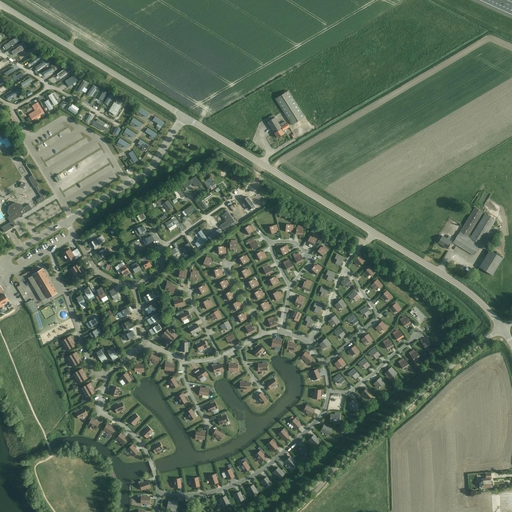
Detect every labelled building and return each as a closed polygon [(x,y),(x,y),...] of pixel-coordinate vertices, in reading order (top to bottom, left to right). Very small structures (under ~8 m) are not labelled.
[(10,42),(4,45),(6,49),(12,46),(17,42),(16,43),(14,39),(10,42)] [(20,41),(12,47),(14,50),(22,44),(20,41)] [(21,46),(12,51),(14,55),(23,49),(21,46)] [(30,51),(20,58),(22,61),(32,54),(30,51)] [(38,75),(50,68),(51,67),(50,66),(59,57),(53,53),(43,60),(35,66),(29,69),(38,75)] [(41,54),(31,61),(33,64),(43,57),(41,54)] [(70,66),(57,75),(60,80),(73,71),(70,66)] [(13,67),(4,73),(6,76),(15,70),(13,67)] [(15,74),(12,76),(13,78),(12,78),(14,81),(24,75),(22,72),(16,76),(15,74)] [(73,73),(65,79),(71,87),(79,81),(73,73)] [(22,83),(24,87),(33,81),(31,78),(22,83)] [(18,88),(6,96),(9,99),(20,92),(18,89),(18,88)] [(305,117),(288,91),(275,99),(292,125),(305,117)] [(93,92),(91,95),(101,101),(103,98),(93,92)] [(52,93),(48,95),(53,105),(57,103),(52,93)] [(106,99),(100,108),(103,110),(109,101),(106,99)] [(48,100),(44,102),(49,110),(52,108),(48,100)] [(115,101),(109,110),(115,115),(121,106),(115,101)] [(38,112),(31,117),(32,120),(44,113),(38,102),(33,105),(38,112)] [(78,112),(70,107),(68,109),(76,115),(78,112)] [(140,108),(136,114),(140,116),(142,114),(147,117),(149,114),(140,108)] [(285,121),(280,125),(273,114),(266,119),(277,138),(284,134),(282,131),(289,127),(287,123),(286,124),(285,121)] [(155,117),(153,120),(158,123),(156,126),(160,128),(164,123),(155,117)] [(134,118),(130,124),(134,127),(135,124),(140,127),(142,124),(134,118)] [(95,121),(93,125),(104,131),(106,127),(104,126),(105,124),(98,119),(96,122),(95,121)] [(117,126),(112,134),(116,136),(120,129),(117,126)] [(127,128),(123,134),(127,137),(128,134),(133,138),(136,134),(127,128)] [(148,128),(146,132),(151,135),(149,137),(153,140),(157,134),(148,128)] [(120,138),(116,145),(120,147),(122,145),(127,148),(129,144),(120,138)] [(140,140),(138,143),(143,147),(141,149),(145,152),(149,146),(140,140)] [(132,151),(129,153),(132,158),(129,160),(132,164),(138,160),(132,151)] [(21,161),(22,165),(18,166),(19,171),(27,169),(25,160),(21,161)] [(39,185),(32,175),(28,177),(34,188),(35,187),(41,196),(36,200),(38,203),(45,199),(37,186),(39,185)] [(195,176),(183,185),(185,188),(193,183),(195,187),(198,185),(200,187),(202,185),(195,176)] [(209,178),(204,181),(209,189),(210,187),(212,189),(216,186),(215,184),(213,182),(212,182),(209,178)] [(182,198),(185,196),(179,188),(176,190),(182,198)] [(252,192),(249,196),(258,202),(261,197),(252,192)] [(206,208),(207,207),(204,201),(212,196),(210,193),(199,201),(204,209),(205,208),(206,208)] [(247,197),(242,200),(249,209),(254,206),(247,197)] [(167,200),(163,204),(168,211),(173,208),(167,200)] [(22,215),(32,209),(29,204),(23,208),(21,204),(15,203),(10,206),(8,212),(10,215),(7,217),(10,222),(1,227),(5,232),(17,225),(14,220),(20,216),(20,217),(22,216),(23,215),(22,215)] [(191,205),(184,210),(188,215),(195,210),(191,205)] [(474,255),(495,220),(485,214),(470,238),(468,236),(483,212),(475,207),(453,243),(474,255)] [(226,221),(221,225),(224,229),(235,221),(228,211),(225,213),(229,219),(226,221)] [(143,213),(134,218),(137,223),(146,218),(143,213)] [(172,219),(165,223),(169,228),(170,231),(176,227),(175,224),(175,223),(177,222),(174,217),(171,218),(172,219)] [(215,220),(212,222),(216,227),(212,230),(214,233),(221,229),(215,220)] [(268,227),(270,234),(275,232),(275,231),(276,231),(278,230),(276,224),(268,227)] [(138,235),(140,238),(145,235),(144,234),(146,233),(145,231),(146,230),(143,225),(135,230),(138,235)] [(248,226),(244,229),(247,235),(255,230),(252,225),(250,226),(249,227),(248,226)] [(202,230),(199,232),(203,238),(195,243),(198,247),(208,240),(202,230)] [(145,235),(140,238),(142,241),(143,240),(146,245),(154,240),(151,235),(149,236),(147,232),(146,233),(144,234),(145,235)] [(313,245),(317,237),(318,236),(313,233),(311,236),(311,237),(310,237),(307,242),(313,245)] [(447,249),(452,242),(449,240),(450,237),(448,236),(447,238),(442,236),(438,243),(444,246),(444,247),(447,249)] [(102,242),(99,237),(89,243),(92,248),(102,242)] [(248,241),(253,249),(259,246),(256,241),(255,242),(254,241),(255,241),(253,239),(248,241)] [(188,243),(183,246),(188,254),(193,251),(188,243)] [(279,249),(282,255),(287,253),(286,252),(287,251),(289,250),(287,245),(279,249)] [(320,248),(316,252),(322,257),(328,250),(323,246),(322,248),(321,249),(320,248)] [(73,251),(74,252),(73,253),(70,249),(62,254),(67,262),(75,257),(76,259),(82,255),(77,248),(73,251)] [(105,248),(97,253),(95,254),(98,259),(100,258),(109,253),(105,248)] [(492,275),(503,258),(490,250),(479,267),(492,275)] [(260,252),(255,254),(258,261),(266,256),(264,251),(262,252),(261,253),(260,252)] [(299,253),(293,255),(297,263),(304,260),(301,255),(300,256),(299,255),(300,255),(299,253)] [(335,258),(337,259),(335,263),(340,265),(342,261),(342,262),(344,257),(336,254),(335,258)] [(243,256),(238,259),(242,265),(249,260),(246,255),(244,256),(244,257),(243,256)] [(357,258),(354,260),(357,265),(360,262),(362,264),(365,262),(360,255),(357,257),(357,258)] [(147,258),(146,256),(140,260),(142,262),(146,269),(152,266),(147,258)] [(206,256),(203,265),(209,267),(212,262),(210,262),(211,261),(212,259),(206,256)] [(294,267),(291,262),(290,262),(289,262),(289,261),(288,259),(283,262),(287,270),(294,267)] [(137,262),(131,266),(135,273),(141,270),(137,262)] [(73,273),(82,267),(81,265),(79,263),(70,269),(73,273)] [(267,264),(262,267),(266,275),(273,272),(270,266),(269,267),(268,266),(267,264)] [(314,266),(310,270),(316,275),(322,268),(317,264),(316,266),(315,267),(314,266)] [(125,265),(119,268),(124,275),(129,272),(125,265)] [(84,270),(82,267),(73,273),(76,278),(85,272),(84,270)] [(367,270),(363,273),(367,277),(370,274),(372,276),(375,273),(369,267),(366,269),(367,270)] [(57,292),(49,279),(43,268),(33,274),(33,275),(28,278),(42,301),(47,298),(57,292)] [(181,272),(180,272),(178,277),(185,279),(187,270),(181,269),(181,271),(181,272)] [(218,269),(213,270),(214,277),(223,275),(222,269),(219,270),(218,270),(218,269)] [(245,269),(240,272),(243,278),(251,274),(249,269),(247,270),(246,270),(245,269)] [(191,273),(190,279),(197,280),(199,271),(193,270),(192,272),(193,272),(192,273),(191,273)] [(326,274),(328,275),(327,279),(331,281),(333,277),(334,278),(335,274),(328,270),(326,274)] [(273,277),(268,280),(271,286),(279,282),(277,277),(275,278),(274,278),(273,277)] [(344,286),(346,284),(349,288),(353,284),(350,281),(350,280),(347,277),(341,283),(344,286)] [(253,281),(252,280),(247,282),(250,289),(258,284),(256,279),(253,280),(254,280),(253,281)] [(371,285),(374,289),(378,287),(379,289),(382,286),(377,279),(374,282),(374,283),(371,285)] [(224,282),(223,280),(218,283),(221,289),(229,285),(227,280),(225,281),(224,282)] [(304,282),(302,288),(308,290),(312,282),(306,280),(305,282),(306,282),(305,283),(304,282)] [(170,291),(170,292),(173,293),(176,286),(170,284),(171,282),(167,281),(167,283),(165,289),(170,291)] [(202,286),(197,288),(200,295),(208,290),(206,285),(204,286),(203,287),(202,286)] [(89,287),(84,290),(89,299),(94,295),(89,287)] [(96,290),(101,299),(106,296),(101,287),(96,290)] [(114,287),(109,290),(114,300),(120,297),(114,287)] [(325,298),(327,294),(329,290),(321,287),(319,291),(322,292),(320,296),(325,298)] [(258,291),(253,293),(256,300),(264,295),(261,290),(259,291),(259,292),(258,291)] [(147,302),(152,299),(154,302),(157,300),(155,297),(152,291),(144,297),(147,302)] [(229,292),(224,294),(228,300),(236,296),(233,291),(231,292),(230,293),(229,292)] [(280,291),(278,292),(277,293),(276,291),(271,294),(275,300),(283,296),(280,291)] [(357,294),(354,291),(348,296),(351,300),(353,298),(356,301),(360,297),(357,294)] [(384,301),(387,298),(389,300),(392,297),(387,291),(383,294),(384,294),(380,297),(384,301)] [(4,294),(0,296),(0,306),(0,307),(2,306),(1,304),(2,303),(3,304),(8,301),(4,294)] [(87,304),(81,295),(76,298),(82,307),(87,304)] [(298,298),(297,298),(295,303),(301,306),(305,298),(299,295),(298,297),(299,297),(298,298)] [(174,301),(175,307),(181,306),(184,306),(182,298),(177,300),(176,298),(173,299),(174,301)] [(32,299),(26,302),(32,313),(38,310),(32,299)] [(207,300),(202,302),(205,309),(213,305),(210,299),(208,300),(208,301),(207,301),(207,300)] [(338,302),(335,305),(338,309),(341,306),(343,308),(346,306),(341,299),(338,302)] [(240,301),(238,302),(238,303),(237,303),(237,302),(231,304),(235,311),(243,307),(240,301)] [(265,303),(264,302),(259,305),(262,311),(270,307),(267,302),(265,303),(266,303),(265,303)] [(316,307),(314,311),(319,313),(321,309),(323,305),(315,302),(313,306),(316,307)] [(155,303),(146,308),(145,309),(148,314),(158,308),(155,303)] [(393,306),(389,309),(393,313),(396,310),(398,312),(401,309),(396,303),(392,305),(393,306)] [(362,315),(364,313),(366,317),(371,314),(368,310),(369,310),(366,306),(359,311),(362,315)] [(413,306),(408,311),(416,318),(417,317),(419,319),(423,315),(413,306)] [(131,312),(128,307),(117,313),(120,319),(131,312)] [(210,315),(213,319),(216,317),(218,320),(221,318),(218,310),(214,312),(214,313),(210,315)] [(182,311),(176,314),(177,316),(180,315),(182,321),(187,318),(188,319),(191,318),(188,311),(183,313),(182,311)] [(295,317),(294,320),(298,321),(301,314),(297,312),(293,311),(291,316),(295,317)] [(157,313),(148,319),(147,319),(150,324),(160,319),(157,313)] [(241,314),(236,316),(239,323),(247,318),(245,313),(243,314),(242,315),(241,314)] [(354,314),(347,319),(349,322),(351,321),(354,325),(358,321),(356,318),(354,314)] [(331,325),(335,323),(336,325),(340,322),(335,315),(331,318),(332,318),(328,321),(331,325)] [(305,320),(307,321),(306,325),(311,327),(312,323),(313,323),(315,319),(307,316),(305,320)] [(405,316),(400,319),(405,327),(411,323),(407,318),(406,318),(405,316)] [(268,319),(271,327),(277,325),(275,319),(274,320),(274,319),(273,317),(268,319)] [(98,323),(95,318),(86,323),(89,328),(98,323)] [(133,325),(130,320),(121,324),(124,330),(133,325)] [(231,328),(228,321),(224,323),(220,325),(223,330),(226,328),(228,330),(231,328)] [(381,321),(378,324),(379,325),(375,328),(379,332),(382,329),(384,331),(387,328),(381,321)] [(250,323),(245,326),(249,334),(255,330),(253,325),(251,326),(251,325),(250,323)] [(159,324),(150,329),(149,330),(152,335),(162,329),(159,324)] [(189,328),(192,334),(197,331),(197,332),(201,330),(197,324),(192,327),(191,325),(188,327),(189,328)] [(165,339),(173,331),(171,329),(169,327),(161,335),(165,339)] [(101,333),(98,328),(90,333),(93,338),(101,333)] [(334,333),(337,336),(339,335),(342,338),(346,335),(343,331),(344,331),(341,328),(334,333)] [(397,329),(393,333),(398,340),(403,336),(400,332),(399,332),(397,329)] [(135,336),(132,330),(124,335),(127,341),(130,339),(131,341),(135,338),(134,336),(135,336)] [(175,333),(173,331),(165,339),(169,343),(177,335),(175,333)] [(228,342),(230,340),(232,344),(237,342),(235,338),(233,334),(226,338),(228,342)] [(364,344),(368,341),(369,343),(373,341),(368,334),(364,336),(365,337),(361,339),(364,344)] [(64,346),(73,340),(72,338),(70,336),(61,341),(64,346)] [(425,337),(420,341),(425,348),(431,344),(428,339),(427,340),(425,337)] [(271,347),(275,347),(275,346),(281,347),(282,341),(282,339),(278,338),(278,340),(273,339),(271,347)] [(322,341),(323,341),(319,344),(323,348),(326,346),(328,348),(331,345),(326,338),(322,341)] [(388,338),(383,341),(387,349),(393,346),(391,341),(390,341),(388,338)] [(75,343),(73,340),(64,346),(67,351),(76,345),(75,343)] [(198,341),(195,343),(196,345),(199,350),(204,348),(204,349),(208,347),(204,340),(199,343),(198,341)] [(181,348),(180,348),(180,351),(188,351),(188,346),(190,346),(190,342),(188,342),(186,342),(186,341),(183,341),(183,342),(181,342),(181,348)] [(288,341),(288,343),(286,349),(292,350),(292,351),(295,352),(297,344),(291,343),(291,341),(288,341)] [(257,348),(253,352),(258,357),(261,354),(260,354),(264,350),(259,345),(258,344),(256,346),(257,348)] [(348,351),(351,356),(355,353),(356,355),(360,352),(354,346),(351,348),(351,349),(348,351)] [(118,357),(112,347),(107,350),(113,360),(118,357)] [(377,351),(375,348),(368,353),(371,357),(373,355),(376,358),(380,355),(377,351)] [(107,359),(101,349),(96,352),(102,362),(107,359)] [(416,352),(414,349),(409,353),(414,360),(420,356),(417,351),(416,352)] [(305,360),(305,361),(308,363),(312,358),(308,354),(309,352),(306,350),(305,352),(301,357),(305,360)] [(69,362),(79,356),(78,354),(77,354),(76,352),(67,357),(69,362)] [(154,362),(153,363),(157,364),(160,358),(155,355),(156,353),(152,352),(152,354),(149,360),(154,362)] [(81,359),(79,356),(69,362),(72,367),(82,361),(80,359),(81,359)] [(338,361),(334,363),(338,368),(341,365),(342,367),(346,364),(341,358),(337,360),(338,361)] [(367,361),(364,358),(358,364),(361,367),(363,365),(365,368),(370,365),(367,362),(367,361)] [(398,361),(403,369),(409,365),(406,360),(405,361),(403,358),(398,361)] [(165,363),(164,370),(170,370),(170,371),(173,372),(174,364),(169,364),(169,362),(166,361),(165,363)] [(229,362),(229,364),(229,371),(234,371),(234,372),(238,372),(238,364),(232,364),(232,362),(229,362)] [(264,364),(258,364),(258,371),(261,371),(261,370),(267,370),(267,364),(267,362),(264,362),(264,364)] [(144,364),(138,365),(138,363),(134,363),(135,365),(134,365),(135,371),(140,371),(141,372),(144,372),(144,364)] [(213,366),(213,367),(215,373),(220,371),(220,372),(224,371),(221,364),(216,365),(215,364),(212,365),(213,366)] [(388,370),(385,373),(388,377),(392,375),(393,376),(397,373),(391,367),(388,370)] [(75,379),(85,373),(84,371),(83,371),(82,368),(72,374),(75,379)] [(195,372),(196,374),(200,379),(204,376),(205,377),(208,375),(204,368),(199,372),(198,370),(195,372)] [(313,377),(312,377),(313,380),(320,377),(318,372),(320,371),(319,368),(317,369),(311,372),(313,377)] [(357,371),(354,368),(348,374),(350,377),(352,375),(355,379),(359,375),(356,372),(357,371)] [(86,375),(85,373),(75,379),(78,383),(87,378),(86,376),(86,375)] [(122,380),(123,379),(126,384),(132,380),(133,379),(131,376),(129,377),(126,373),(120,377),(122,380)] [(336,382),(338,381),(341,384),(345,380),(342,377),(339,373),(333,379),(336,382)] [(269,379),(271,380),(266,383),(271,389),(273,387),(277,383),(273,378),(272,376),(269,379)] [(173,377),(167,381),(169,384),(170,384),(173,389),(178,385),(180,384),(178,381),(176,382),(173,377)] [(377,381),(374,384),(377,388),(380,385),(382,387),(385,384),(380,377),(377,380),(377,381)] [(246,390),(249,390),(249,382),(244,382),(243,381),(240,381),(240,383),(240,389),(246,389),(246,390)] [(83,393),(93,387),(92,385),(91,385),(90,383),(81,388),(83,393)] [(117,397),(119,393),(118,393),(119,388),(113,386),(111,385),(110,388),(112,389),(110,394),(117,397)] [(206,388),(200,387),(199,395),(202,395),(202,394),(208,396),(209,389),(209,387),(206,386),(206,388)] [(95,390),(93,387),(83,393),(86,398),(96,392),(94,390),(95,390)] [(363,396),(364,395),(368,399),(373,395),(374,393),(372,391),(370,392),(366,388),(361,393),(363,396)] [(314,395),(313,395),(313,398),(320,399),(321,393),(323,394),(323,390),(321,390),(314,389),(314,395)] [(178,400),(181,405),(187,401),(189,400),(187,397),(185,398),(182,393),(176,397),(178,400)] [(258,400),(258,399),(262,404),(267,400),(269,399),(266,396),(265,397),(261,393),(255,397),(258,400)] [(358,403),(354,399),(348,403),(350,406),(351,405),(354,410),(360,406),(361,405),(359,402),(358,403)] [(212,404),(207,406),(210,413),(213,411),(213,410),(218,408),(215,402),(214,400),(211,402),(212,404)] [(119,404),(114,406),(117,413),(120,412),(120,411),(125,408),(122,402),(121,401),(118,402),(119,404)] [(303,411),(308,414),(307,415),(310,416),(314,410),(309,407),(310,405),(307,404),(306,405),(303,411)] [(76,413),(79,418),(84,416),(84,417),(87,415),(84,408),(79,411),(78,409),(75,411),(76,413)] [(185,413),(187,416),(190,420),(196,417),(198,416),(196,413),(194,414),(191,409),(185,413)] [(129,420),(134,425),(137,423),(136,422),(140,418),(136,414),(135,414),(134,412),(132,415),(133,416),(129,420)] [(339,413),(336,412),(336,414),(330,414),(330,422),(334,422),(334,421),(339,421),(339,414),(339,413)] [(220,425),(224,424),(223,423),(228,421),(226,415),(225,413),(222,414),(223,416),(217,418),(220,425)] [(91,419),(88,425),(93,427),(93,428),(96,430),(99,423),(94,420),(95,419),(92,417),(91,419)] [(294,427),(293,427),(296,430),(301,425),(297,421),(299,419),(296,417),(295,418),(290,423),(294,427)] [(103,430),(109,433),(108,433),(111,435),(115,428),(110,426),(111,424),(108,422),(107,424),(103,430)] [(147,438),(150,436),(149,435),(153,431),(148,426),(147,425),(144,428),(146,429),(142,433),(147,438)] [(323,433),(324,432),(329,435),(332,429),(333,427),(330,425),(329,427),(324,425),(320,431),(323,433)] [(285,428),(283,429),(278,433),(282,438),(281,438),(284,441),(289,436),(286,432),(287,430),(285,428)] [(212,436),(215,438),(215,437),(220,440),(223,434),(224,432),(222,431),(220,432),(216,429),(212,436)] [(195,439),(199,439),(199,438),(204,439),(205,433),(205,431),(202,430),(202,432),(196,432),(195,439)] [(121,442),(120,442),(123,445),(128,439),(123,435),(124,434),(122,431),(120,433),(116,438),(121,442)] [(311,443),(311,442),(315,446),(320,441),(321,440),(319,438),(317,439),(314,435),(308,440),(311,443)] [(273,439),(272,440),(267,444),(271,449),(270,449),(272,452),(278,447),(274,443),(276,441),(273,439)] [(157,444),(152,447),(156,453),(159,452),(158,451),(163,448),(160,442),(159,441),(156,442),(157,444)] [(131,453),(130,454),(133,457),(138,452),(135,447),(136,446),(134,443),(132,445),(127,449),(131,453)] [(296,451),(299,453),(303,457),(308,452),(309,451),(307,448),(306,450),(302,446),(296,451)] [(259,459),(258,460),(260,462),(266,457),(262,453),(264,452),(261,449),(260,451),(255,455),(259,459)] [(285,462),(287,464),(288,463),(292,468),(296,463),(298,462),(295,459),(294,461),(290,456),(285,462)] [(243,462),(240,464),(243,469),(242,470),(244,473),(250,469),(248,465),(247,464),(249,463),(246,458),(241,460),(243,462)] [(229,469),(224,471),(227,476),(226,477),(227,480),(234,477),(232,472),(234,471),(232,468),(230,464),(228,465),(229,469)] [(273,472),(275,475),(276,474),(280,478),(284,474),(286,472),(283,470),(282,471),(278,467),(273,472)] [(210,482),(211,485),(218,483),(216,477),(218,477),(217,473),(215,474),(209,476),(211,481),(210,482)] [(486,479),(478,479),(478,482),(479,482),(479,488),(482,488),(492,487),(492,486),(493,486),(493,484),(491,483),(491,475),(491,473),(485,474),(485,475),(486,479)] [(192,484),(191,484),(192,488),(199,486),(198,481),(200,480),(200,477),(198,477),(191,478),(192,484)] [(263,484),(263,483),(267,488),(272,484),(274,483),(271,480),(270,481),(266,477),(261,481),(263,484)] [(174,484),(173,485),(174,488),(181,487),(180,482),(182,481),(182,478),(180,478),(173,479),(174,484)] [(139,482),(139,484),(142,490),(147,488),(147,489),(150,488),(148,481),(143,482),(142,481),(139,482)] [(249,491),(252,496),(258,492),(259,491),(258,488),(256,489),(253,485),(247,488),(248,491),(249,491)] [(234,498),(235,497),(238,502),(244,500),(245,499),(244,496),(242,496),(240,491),(233,494),(234,498)] [(141,503),(146,503),(146,504),(150,504),(150,496),(145,496),(145,494),(141,494),(141,496),(141,503)] [(220,502),(221,502),(224,507),(230,504),(231,503),(230,500),(228,501),(226,496),(219,499),(220,502)] [(174,501),(168,500),(167,508),(171,508),(171,507),(176,508),(177,502),(178,500),(174,499),(174,501)]
